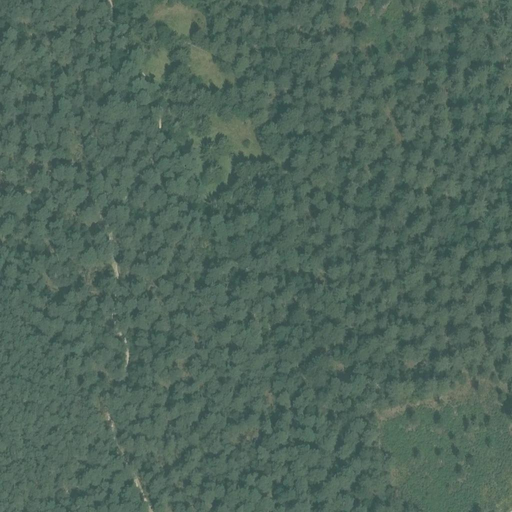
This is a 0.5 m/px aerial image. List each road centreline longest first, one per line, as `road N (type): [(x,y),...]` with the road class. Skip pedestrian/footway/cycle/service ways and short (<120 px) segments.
road 1 (track): [(144,511),(116,454),(109,416),(126,360),(115,312),(121,194)]
road 2 (track): [(121,194),(0,195)]
